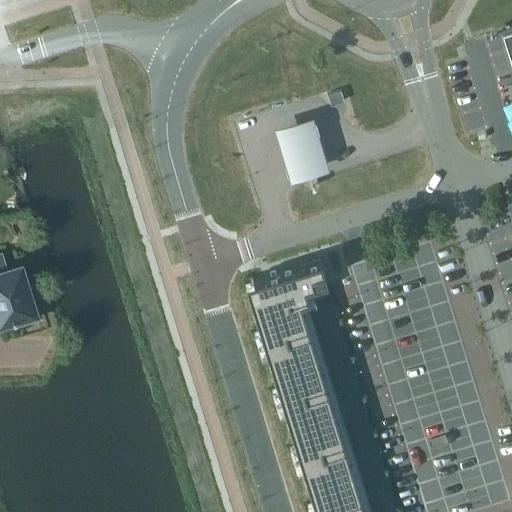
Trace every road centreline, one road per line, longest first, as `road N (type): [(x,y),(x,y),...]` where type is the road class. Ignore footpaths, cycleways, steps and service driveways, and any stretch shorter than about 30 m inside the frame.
road 1 (unclassified): [(455,186),(201,264)]
road 2 (tertiary): [(201,264),(276,511)]
road 3 (tertiary): [(185,57),(166,126),(201,264)]
road 4 (unclassified): [(185,57),(107,29),(0,61)]
road 5 (unclassified): [(455,186),(511,371)]
